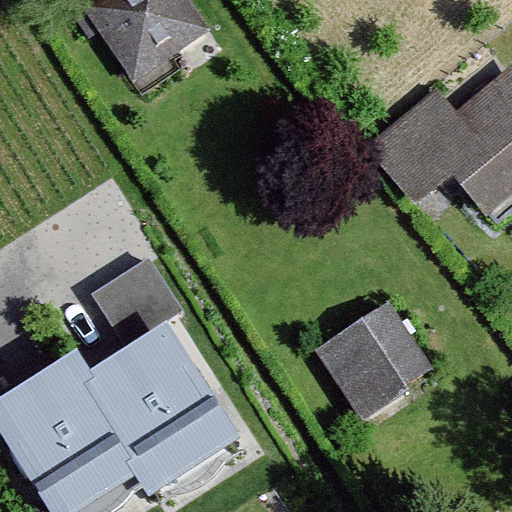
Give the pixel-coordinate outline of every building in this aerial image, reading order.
[(175,0),(87,0),(74,9),(126,90),(202,41),(175,0)] [(428,98),(359,148),(406,211),(445,183),(475,223),(511,195),(511,91),(500,75),(442,117),(428,98)] [(144,243),(75,284),(115,351),(153,329),(185,310),(144,243)] [(380,310),(306,358),(349,425),(424,377),(380,310)] [(222,440),(153,329),(115,351),(67,381),(136,493),(222,440)] [(0,395),(0,464),(28,511),(70,511),(126,480),(67,381),(57,363),(0,395)]
